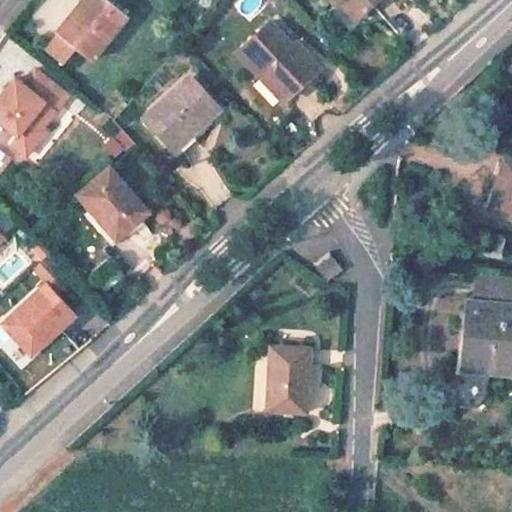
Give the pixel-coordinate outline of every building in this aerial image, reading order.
[(122,17),(103,0),(82,0),(57,29),(88,57),(122,17)] [(374,0),(333,0),(334,1),(335,0),(342,0),(357,16),(374,0)] [(352,20),(357,16),(342,0),(335,0),(334,1),(352,20)] [(306,59),(298,50),(277,27),(245,56),(267,80),(274,73),(296,98),(326,72),(311,55),(306,59)] [(298,50),(306,59),(311,55),(303,46),(298,50)] [(65,94),(34,68),(21,83),(13,77),(0,92),(0,120),(14,132),(7,140),(23,153),(42,130),(38,127),(65,94)] [(296,98),(274,73),(267,80),(289,105),(296,98)] [(218,111),(189,79),(145,119),(173,151),(218,111)] [(511,161),(507,160),(492,208),(511,213),(511,161)] [(107,168),(75,196),(111,236),(127,220),(131,224),(145,210),(107,168)] [(0,294),(31,262),(7,239),(0,246),(0,294)] [(343,270),(330,252),(315,264),(328,282),(343,270)] [(45,284),(2,323),(29,354),(73,315),(45,284)] [(468,324),(465,367),(511,370),(511,305),(476,301),(474,325),(468,324)] [(298,411),(302,347),(261,345),(256,408),(298,411)]
